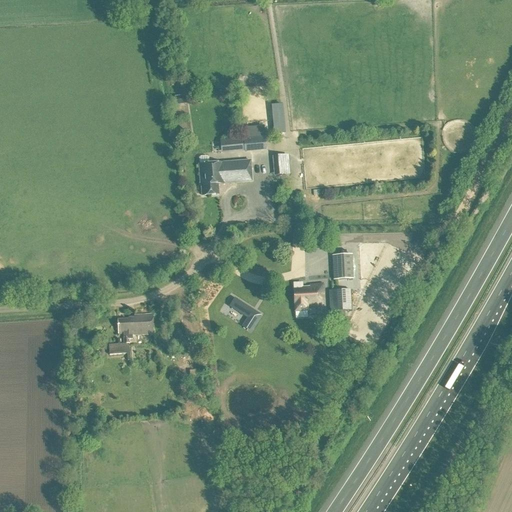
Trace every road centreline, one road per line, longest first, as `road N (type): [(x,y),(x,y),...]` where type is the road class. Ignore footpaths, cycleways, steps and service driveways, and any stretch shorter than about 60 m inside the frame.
road 1 (motorway): [(511,217),(335,511)]
road 2 (motorway): [(364,511),(511,270)]
road 3 (unclassified): [(0,311),(149,299),(191,274),(223,230)]
